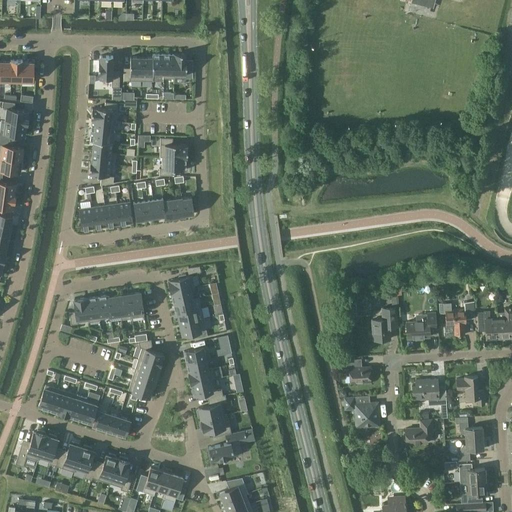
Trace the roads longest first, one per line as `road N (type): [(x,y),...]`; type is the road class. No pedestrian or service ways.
road 1 (primary): [(322,511),(257,223),(248,26)]
road 2 (residential): [(83,41),(62,240),(201,223)]
road 3 (residential): [(175,360),(156,277),(64,289),(27,415)]
road 4 (residential): [(49,40),(38,178),(2,340)]
road 5 (residential): [(201,223),(196,44),(83,41)]
road 6 (residential): [(427,511),(426,497),(394,472),(389,360),(511,355)]
road 7 (residential): [(506,510),(500,417),(511,394)]
